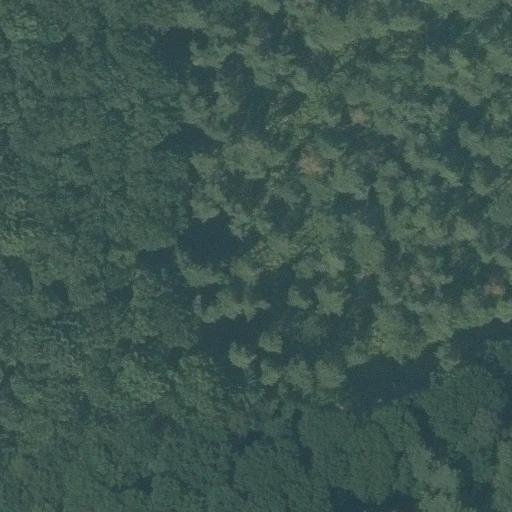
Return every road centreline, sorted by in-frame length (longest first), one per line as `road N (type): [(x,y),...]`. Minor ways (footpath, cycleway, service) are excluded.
road 1 (track): [(261,456),(173,224),(179,0)]
road 2 (track): [(511,318),(165,511)]
road 3 (track): [(147,0),(0,218)]
